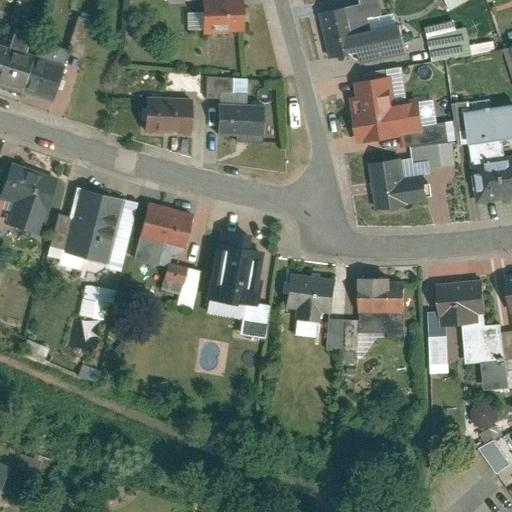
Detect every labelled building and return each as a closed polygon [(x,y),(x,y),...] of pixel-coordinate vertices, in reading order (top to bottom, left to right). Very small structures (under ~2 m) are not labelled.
[(250,30),(249,0),(206,0),(207,31),(250,30)] [(363,0),(365,4),(326,12),(336,60),(364,54),(366,63),(415,53),(408,22),(375,28),(372,15),(388,11),(385,0),(363,0)] [(197,28),(194,11),(184,13),(187,30),(197,28)] [(67,50),(83,54),(92,20),(76,16),(67,50)] [(453,21),(424,26),(431,60),(467,53),(463,31),(455,33),(453,21)] [(36,56),(5,46),(0,62),(0,87),(24,95),(36,56)] [(66,65),(36,56),(24,95),(54,104),(66,65)] [(429,129),(424,100),(402,104),(397,73),(359,79),(362,94),(355,95),(363,140),(429,129)] [(183,74),(182,89),(210,91),(211,76),(183,74)] [(194,96),(147,95),(146,131),(192,133),(194,96)] [(267,106),(218,104),(217,135),(266,136),(267,106)] [(511,138),(511,104),(463,111),(468,145),(487,142),(511,138)] [(407,157),(373,162),(379,209),(436,202),(432,174),(410,177),(407,157)] [(506,197),(511,196),(511,158),(500,160),(506,197)] [(480,202),(506,197),(500,160),(473,165),(480,202)] [(16,161),(3,196),(19,202),(12,221),(43,233),(64,179),(16,161)] [(128,197),(84,186),(68,250),(113,260),(128,197)] [(201,213),(155,198),(144,233),(190,247),(201,213)] [(260,305),(270,251),(262,249),(265,233),(228,226),(215,297),(260,305)] [(190,267),(172,262),(169,277),(186,281),(190,267)] [(347,275),(294,267),(287,306),(301,308),(300,316),(327,320),(328,312),(341,314),(347,275)] [(412,275),(364,276),(365,311),(412,310),(412,275)] [(485,283),(438,286),(441,330),(488,327),(485,283)] [(84,284),(78,315),(109,321),(115,290),(84,284)] [(498,421),(488,401),(470,410),(480,430),(498,421)] [(495,472),(509,464),(495,440),(481,447),(495,472)] [(0,458),(0,502),(16,465),(0,458)]
